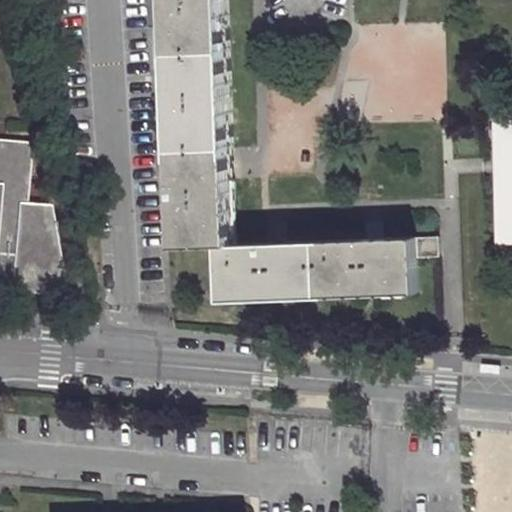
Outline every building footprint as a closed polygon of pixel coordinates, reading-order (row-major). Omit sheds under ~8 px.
[(176,0),(183,240),(236,239),(228,0),(176,0)] [(511,121),(498,122),(504,234),(511,233),(511,121)] [(0,250),(15,252),(19,203),(24,147),(0,144),(0,250)] [(15,252),(0,250),(0,286),(65,291),(49,205),(19,203),(15,252)] [(421,234),(226,239),(228,295),(422,289),(421,255),(421,234)]
